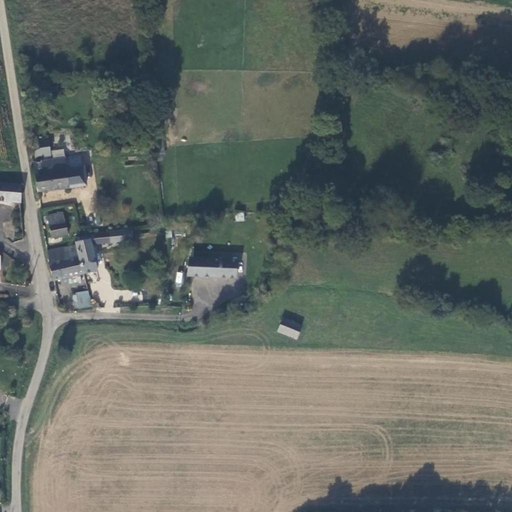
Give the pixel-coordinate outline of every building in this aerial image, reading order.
[(45,158),(50,157),(48,137),(32,140),(35,162),(46,161),(45,158)] [(83,166),(81,153),(64,155),(68,186),(101,182),(99,164),(83,166)] [(68,186),(64,155),(50,157),(45,158),(46,161),(35,162),(32,163),(32,171),(33,171),(36,190),(68,186)] [(19,182),(0,180),(0,200),(18,202),(19,182)] [(46,215),(50,236),(66,233),(62,212),(46,215)] [(244,213),(235,213),(235,221),(244,221),(244,213)] [(108,231),(95,232),(95,239),(95,241),(130,239),(130,229),(108,230),(108,231)] [(89,239),(95,239),(95,232),(94,231),(75,236),(76,241),(89,239)] [(89,239),(76,241),(76,245),(61,247),(63,258),(78,255),(82,273),(95,271),(89,239)] [(61,247),(45,250),(52,279),(82,273),(78,255),(63,258),(61,247)] [(188,273),(236,276),(237,258),(189,255),(188,273)] [(87,303),(85,290),(67,293),(70,306),(87,303)] [(279,320),(275,333),(293,340),(298,327),(279,320)]
